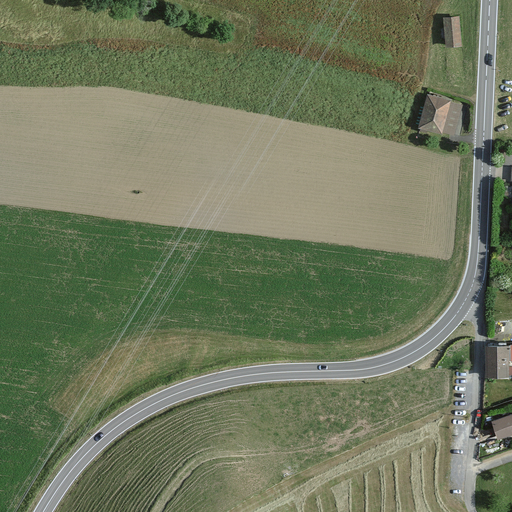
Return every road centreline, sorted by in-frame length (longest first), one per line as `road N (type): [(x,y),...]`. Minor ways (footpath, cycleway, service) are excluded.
road 1 (secondary): [(44,511),(65,475),(142,406),(247,373),(355,369),(414,352),(455,317),(471,283)]
road 2 (secondary): [(471,283),(490,0)]
road 3 (unclassified): [(471,283),(479,318),(473,511)]
